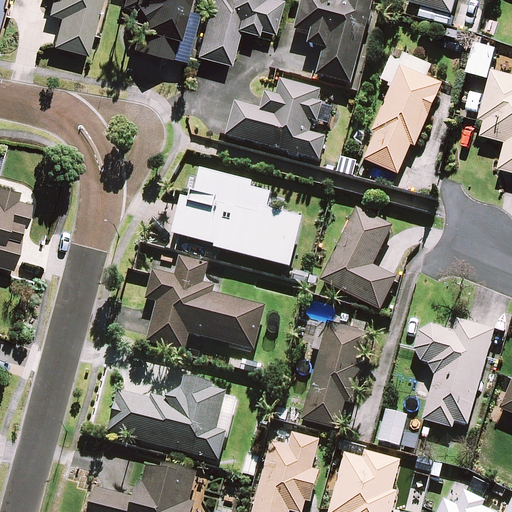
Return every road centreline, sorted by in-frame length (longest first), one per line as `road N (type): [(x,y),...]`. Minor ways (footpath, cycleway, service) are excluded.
road 1 (residential): [(20,511),(88,249)]
road 2 (residential): [(50,109),(119,114),(151,130),(144,170),(88,249)]
road 3 (residential): [(88,249),(104,175),(79,125),(50,109)]
